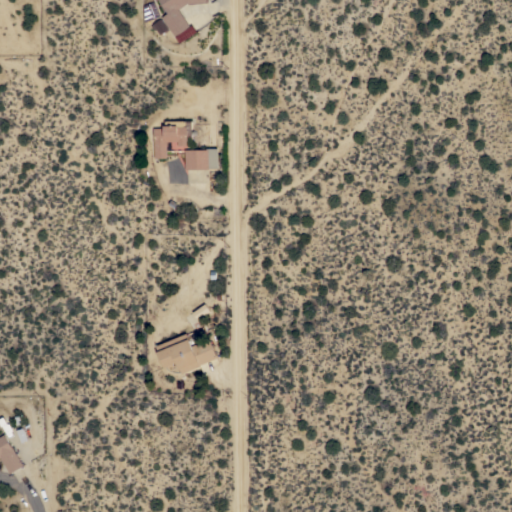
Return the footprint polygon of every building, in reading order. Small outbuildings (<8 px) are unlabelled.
[(179,10),(189,26),(174,36),(162,17),(168,13),(159,0),(205,0),(206,2),(187,4),(179,10)] [(154,128),(164,128),(164,125),(165,125),(165,121),(186,121),(186,126),(187,126),(188,145),(178,145),(178,141),(167,141),(167,157),(154,157),(154,128)] [(185,149),(207,149),(207,148),(218,148),(218,168),(209,168),(209,169),(185,169),(185,149)] [(181,373),(177,362),(173,364),(174,365),(168,368),(167,366),(165,367),(156,345),(187,333),(189,339),(190,338),(193,345),(210,338),(217,358),(199,365),(200,366),(181,373)] [(0,436),(6,434),(23,466),(10,473),(1,457),(0,458),(0,436)]
